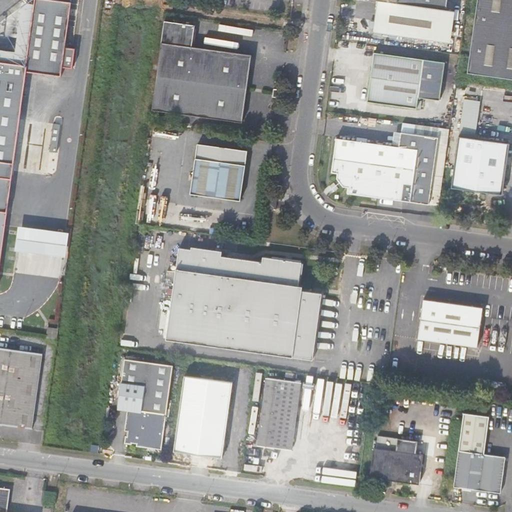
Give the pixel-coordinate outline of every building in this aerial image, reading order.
[(0,62),(0,266),(25,70),(60,75),(61,67),(64,48),(71,3),(47,0),(34,0),(34,5),(26,66),(0,62)] [(445,44),(450,11),(447,10),(448,0),(381,0),(385,1),(380,35),(445,44)] [(511,0),(478,0),(469,71),(511,77),(511,0)] [(0,50),(0,62),(26,66),(34,5),(22,3),(15,52),(0,50)] [(456,12),(450,11),(445,44),(450,45),(456,12)] [(202,29),(172,25),(160,114),(252,125),(260,57),(199,50),(202,29)] [(75,50),(64,48),(61,67),(72,69),(75,50)] [(431,63),(383,55),(374,102),(424,111),(431,63)] [(289,101),(290,90),(283,89),(281,100),(289,101)] [(477,133),(480,101),(463,99),(460,131),(477,133)] [(511,166),(511,143),(466,137),(458,189),(508,196),(511,166)] [(423,149),(345,138),(339,170),(345,171),(344,176),(350,184),(356,185),(355,190),(415,199),(423,149)] [(247,153),(198,146),(191,195),(241,202),(247,153)] [(288,196),(281,195),(280,209),(286,209),(288,196)] [(296,359),(305,288),(304,287),(307,264),(270,259),(270,264),(230,259),(231,254),(213,251),(213,256),(185,253),(174,343),(296,359)] [(309,288),(305,288),(296,359),(320,362),(329,295),(309,292),(309,288)] [(482,307),(422,300),(417,340),(476,349),(482,307)] [(62,337),(63,327),(53,325),(51,336),(62,337)] [(48,352),(0,345),(0,420),(37,426),(48,352)] [(178,368),(129,361),(126,384),(150,386),(146,412),(124,409),(121,432),(123,432),(120,446),(135,448),(135,451),(165,455),(178,368)] [(207,397),(235,399),(237,364),(210,362),(207,397)] [(311,381),(276,377),(266,445),(301,449),(311,381)] [(494,419),(468,415),(457,488),(504,495),(509,459),(488,455),(494,419)] [(429,454),(380,447),(375,478),(424,485),(429,454)] [(8,511),(12,490),(0,487),(0,511),(8,511)] [(57,492),(49,491),(47,503),(55,505),(57,492)]
